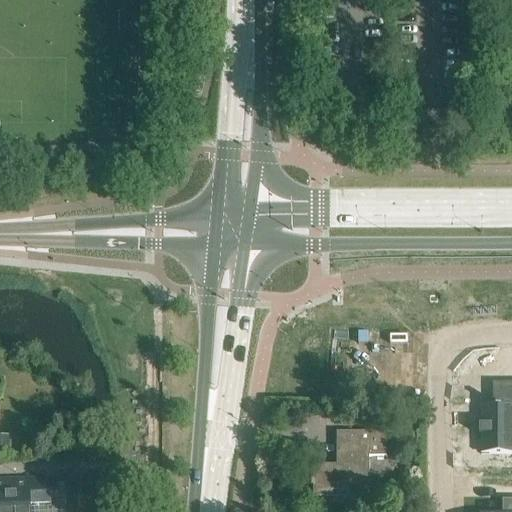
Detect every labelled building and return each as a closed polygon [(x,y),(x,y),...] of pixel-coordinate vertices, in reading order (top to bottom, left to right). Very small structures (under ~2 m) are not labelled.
[(422,112),(422,131),(459,131),(459,112),(422,112)] [(481,425),(479,425),(479,435),(481,435),(481,454),(511,454),(511,383),(493,383),(493,385),(497,385),(497,406),(481,406),(481,425)] [(387,458),(387,452),(387,432),(337,432),(337,465),(314,465),(313,481),(311,481),(312,486),(314,486),(313,492),(347,492),(346,511),(368,511),(369,458),(387,458)] [(9,440),(0,440),(0,454),(9,455),(9,440)] [(0,511),(30,511),(30,503),(50,503),(49,479),(0,480),(0,481),(3,481),(3,493),(0,493),(0,511)] [(511,511),(511,499),(502,499),(502,501),(508,501),(508,511),(503,511),(502,511),(511,511)]
